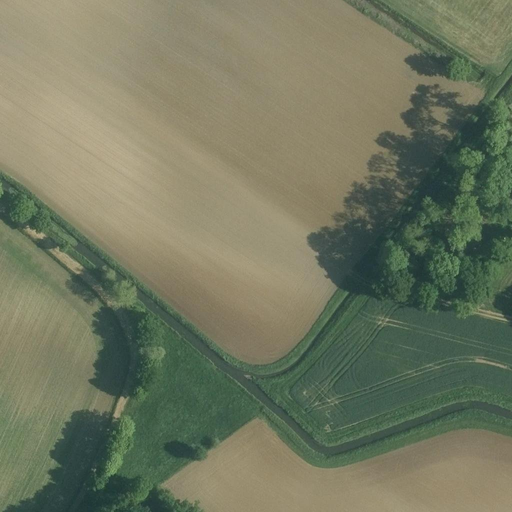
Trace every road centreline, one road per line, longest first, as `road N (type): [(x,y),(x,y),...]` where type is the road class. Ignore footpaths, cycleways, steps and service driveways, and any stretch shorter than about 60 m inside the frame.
road 1 (unknown): [(0,208),(96,284),(128,330),(125,401),(74,511)]
road 2 (track): [(511,321),(374,286)]
